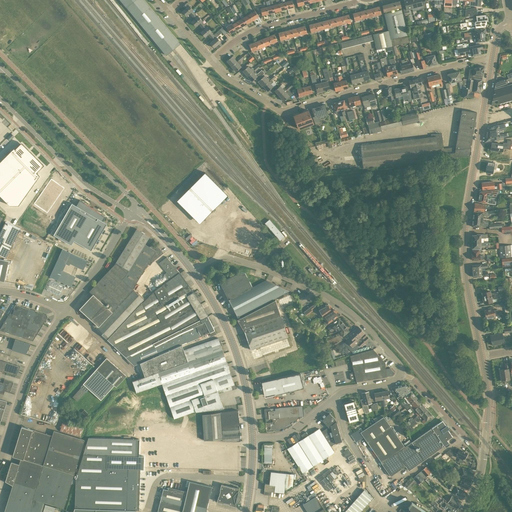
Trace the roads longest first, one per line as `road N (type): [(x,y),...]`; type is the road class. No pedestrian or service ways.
road 1 (unclassified): [(481,357),(465,232),(493,56)]
road 2 (residential): [(266,103),(289,110),(493,56)]
road 3 (tertiary): [(138,207),(0,66)]
road 4 (residential): [(400,374),(399,362),(355,315),(257,265)]
road 5 (tertiary): [(252,439),(232,342),(193,272)]
road 6 (tertiary): [(0,98),(83,182),(131,213)]
road 7 (residential): [(211,61),(248,34),(360,0)]
road 8 (unclassified): [(0,458),(34,361),(65,310)]
road 9 (residential): [(148,505),(156,480),(167,475),(250,479)]
road 10 (unknown): [(254,500),(276,500),(315,477),(340,455),(344,435)]
road 11 (unclassified): [(483,459),(400,374)]
